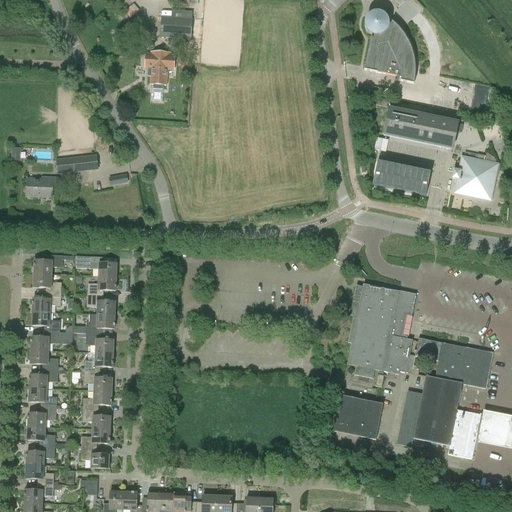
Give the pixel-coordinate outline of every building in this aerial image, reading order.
[(133,16),(138,11),(133,4),(127,9),(133,16)] [(160,38),(191,40),(192,19),(192,12),(178,11),(178,18),(161,17),(160,38)] [(364,70),(401,77),(400,81),(414,84),(414,82),(414,80),(415,77),(415,75),(415,73),(415,72),(415,69),(415,67),(415,64),(414,61),(414,59),(414,56),(413,54),(412,51),(411,48),(410,46),(409,44),(408,42),(407,39),(406,37),(405,36),(403,34),(402,31),(399,28),(397,26),(396,25),(394,23),(392,21),(391,22),(392,22),(391,24),(387,21),(386,20),(386,19),(386,18),(385,17),(384,17),(383,16),(383,15),(382,15),(380,14),(379,14),(378,13),(376,13),(375,13),(374,14),(372,14),(371,15),(370,15),(369,16),(368,17),(367,18),(367,19),(366,20),(366,22),(366,23),(366,24),(366,26),(366,27),(366,28),(367,29),(368,30),(368,31),(369,32),(370,33),(371,34),(372,34),(374,35),(373,38),(371,38),(371,37),(364,70)] [(153,85),(153,90),(163,90),(163,85),(166,86),(167,70),(173,70),(174,56),(170,56),(170,54),(151,52),(150,55),(146,55),(145,65),(148,66),(147,68),(148,68),(147,84),(153,85)] [(192,65),(193,57),(183,56),(182,64),(192,65)] [(395,91),(381,88),(379,96),(394,99),(395,91)] [(387,107),(388,100),(376,98),(374,105),(387,107)] [(453,150),(459,122),(388,108),(383,136),(453,150)] [(20,162),(21,149),(12,148),(11,161),(20,162)] [(58,175),(98,171),(97,156),(56,160),(58,175)] [(462,195),(490,201),(497,165),(462,158),(459,172),(454,171),(453,179),(457,180),(455,191),(463,193),(462,195)] [(430,175),(377,165),(372,188),(425,199),(430,175)] [(126,176),(109,180),(111,187),(127,184),(126,176)] [(58,179),(48,179),(41,178),(41,181),(27,180),(26,197),(52,198),(52,187),(57,187),(58,179)] [(49,262),(35,261),(35,275),(51,275),(52,268),(62,268),(63,261),(76,261),(76,257),(49,256),(49,262)] [(103,258),(89,258),(76,257),(76,261),(75,269),(89,270),(99,270),(99,277),(116,278),(117,264),(103,264),(103,258)] [(51,275),(35,275),(34,288),(48,289),(48,295),(61,295),(62,284),(51,283),(51,275)] [(116,278),(99,277),(98,285),(88,285),(87,296),(101,297),(102,291),(116,292),(116,278)] [(409,355),(412,341),(407,340),(416,296),(399,292),(372,287),(372,290),(356,286),(353,302),(359,303),(356,321),(347,365),(355,367),(354,376),(372,380),(374,371),(399,376),(399,373),(405,374),(406,373),(412,374),(411,376),(418,377),(420,368),(413,366),(415,357),(438,362),(441,347),(417,342),(414,356),(409,355)] [(33,313),(50,314),(50,307),(61,307),(61,295),(48,295),(47,300),(33,299),(33,313)] [(97,316),(115,317),(115,303),(101,302),(101,297),(87,296),(87,308),(97,308),(97,316)] [(50,314),(33,313),(32,327),(46,327),(46,333),(72,334),(73,331),(60,331),(60,322),(50,321),(50,314)] [(73,326),(73,331),(72,334),(82,334),(100,335),(100,329),(114,330),(115,317),(97,316),(89,315),(89,323),(86,323),(86,327),(73,326)] [(31,351),(48,352),(49,345),(72,346),(72,334),(46,333),(46,338),(32,338),(31,351)] [(96,354),(113,355),(114,341),(100,340),(100,335),(82,334),(82,339),(86,339),(85,346),(96,347),(96,354)] [(413,440),(449,447),(456,411),(461,385),(485,390),(492,354),(465,349),(465,352),(441,347),(438,362),(434,379),(425,377),(421,395),(407,392),(401,418),(396,446),(411,449),(413,440)] [(48,352),(31,351),(31,365),(45,365),(44,371),(58,371),(58,360),(48,360),(48,352)] [(113,355),(96,354),(95,362),(85,361),(84,369),(80,369),(80,372),(98,373),(98,367),(113,368),(113,355)] [(30,390),(47,390),(47,383),(57,383),(58,371),(44,371),(44,376),(30,376),(30,390)] [(94,392),(111,393),(112,379),(98,378),(98,373),(80,372),(80,376),(84,376),(84,385),(94,385),(94,392)] [(382,388),(384,377),(378,375),(375,387),(382,388)] [(47,390),(30,390),(29,403),(43,404),(43,409),(56,410),(57,398),(46,398),(47,390)] [(111,393),(94,392),(94,400),(83,400),(83,411),(97,411),(97,406),(111,406),(111,393)] [(375,441),(382,405),(340,396),(333,432),(375,441)] [(28,428),(45,428),(45,421),(56,421),(56,410),(43,409),(43,415),(29,414),(28,428)] [(92,430),(109,431),(110,417),(96,417),(97,411),(83,411),(82,423),(93,423),(92,430)] [(447,456),(471,461),(480,416),(456,411),(449,447),(447,456)] [(482,413),(477,444),(496,447),(511,450),(511,417),(502,416),(482,413)] [(45,428),(28,428),(28,442),(41,442),(41,447),(55,448),(55,436),(45,436),(45,428)] [(109,445),(109,442),(110,442),(110,439),(109,439),(109,431),(92,430),(92,438),(82,438),(81,449),(94,450),(95,444),(109,445)] [(26,466),(43,467),(43,459),(55,459),(55,448),(41,447),(41,453),(26,453),(26,466)] [(108,456),(94,455),(94,450),(81,449),(80,461),(90,461),(90,469),(108,470),(108,456)] [(43,467),(26,466),(25,480),(40,480),(39,486),(58,487),(58,486),(58,483),(53,483),(54,474),(43,474),(43,467)] [(87,487),(87,491),(97,492),(98,482),(87,481),(87,487)] [(24,497),(25,497),(24,505),(42,505),(42,497),(53,498),(53,490),(61,490),(61,487),(58,486),(58,487),(39,486),(39,492),(25,491),(25,494),(24,494),(24,497)] [(158,511),(159,493),(148,492),(147,510),(142,510),(141,511),(158,511)] [(122,511),(123,493),(109,493),(109,507),(104,507),(103,511),(115,511),(115,510),(122,511)] [(123,493),(122,511),(130,511),(141,511),(142,510),(142,508),(136,508),(137,494),(123,493)] [(159,493),(158,511),(172,511),(174,493),(159,493)] [(174,493),(172,511),(195,511),(196,503),(191,503),(191,497),(186,497),(186,494),(174,493)] [(215,511),(216,497),(202,497),(202,503),(196,503),(195,511),(215,511)] [(216,497),(215,511),(236,511),(237,504),(231,504),(231,498),(216,497)] [(258,511),(259,499),(246,498),(246,504),(237,504),(236,511),(258,511)] [(259,499),(258,511),(272,511),(273,499),(259,499)]
